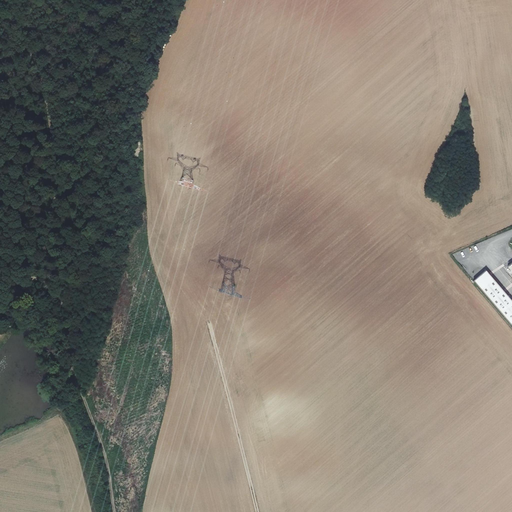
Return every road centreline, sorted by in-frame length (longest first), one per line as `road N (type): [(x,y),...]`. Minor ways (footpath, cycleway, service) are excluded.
road 1 (track): [(45,282),(56,188),(50,115),(3,0)]
road 2 (track): [(114,511),(105,449),(77,380),(68,312),(45,282)]
road 3 (track): [(212,340),(257,511)]
road 4 (track): [(94,511),(64,416),(0,439)]
